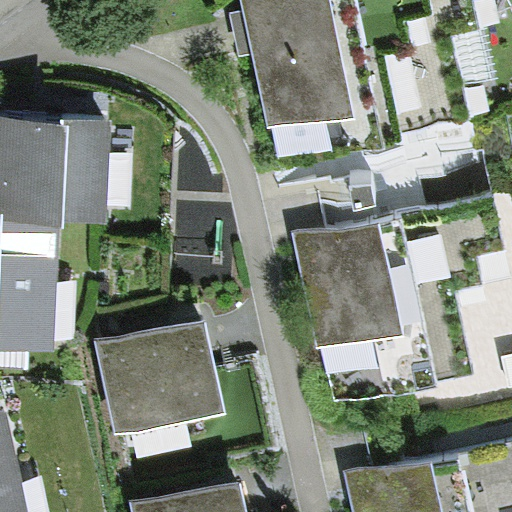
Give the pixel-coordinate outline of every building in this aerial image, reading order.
[(463,120),(447,36),(473,31),(466,0),(225,0),(256,159),(463,120)] [(0,331),(53,334),(59,208),(103,210),(108,108),(0,102),(0,331)] [(462,377),(445,295),(473,289),(466,256),(497,249),(486,197),(399,215),(400,216),(288,240),(323,406),(462,377)] [(197,317),(88,342),(110,435),(218,410),(197,317)] [(20,511),(0,418),(0,511),(20,511)] [(511,511),(511,431),(454,445),(454,444),(338,470),(346,511),(511,511)] [(237,511),(229,476),(121,501),(123,511),(237,511)]
